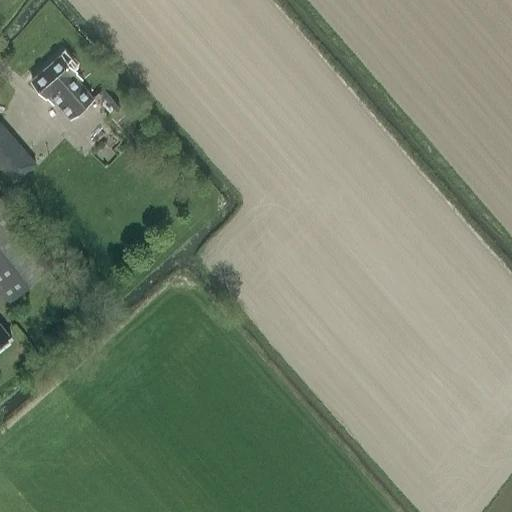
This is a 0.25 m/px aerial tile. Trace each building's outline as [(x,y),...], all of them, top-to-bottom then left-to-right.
[(57,100),(71,116),(94,96),(80,80),(83,78),(62,53),(32,78),(54,103),(57,100)] [(6,111),(0,115),(0,153),(16,173),(41,153),(6,111)] [(63,171),(79,154),(65,141),(49,159),(63,171)] [(0,291),(8,301),(54,263),(0,195),(0,291)] [(0,344),(12,336),(0,320),(0,344)]
